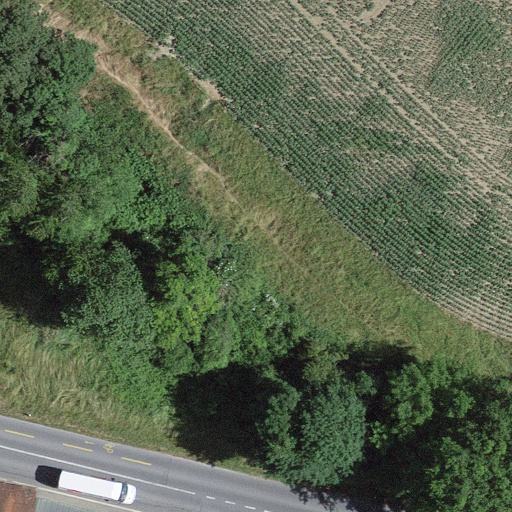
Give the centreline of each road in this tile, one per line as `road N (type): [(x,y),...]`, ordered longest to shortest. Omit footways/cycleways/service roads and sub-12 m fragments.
road 1 (track): [(6,0),(213,148),(329,286),(489,354),(511,354)]
road 2 (tertiary): [(0,448),(230,503)]
